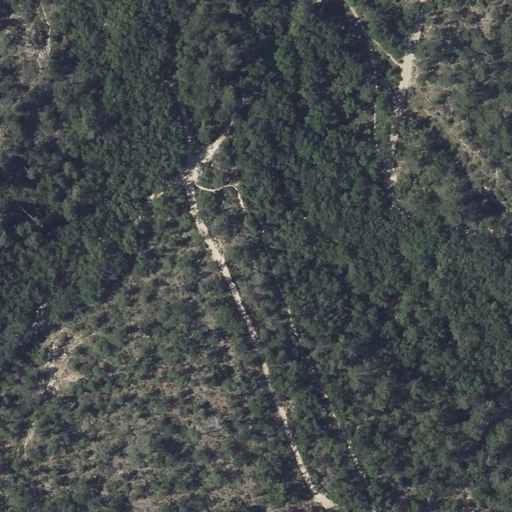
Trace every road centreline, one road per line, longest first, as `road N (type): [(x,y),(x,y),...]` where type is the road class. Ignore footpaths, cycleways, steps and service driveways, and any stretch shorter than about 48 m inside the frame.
road 1 (track): [(400,207),(374,207),(335,176),(292,74),(282,72),(266,91),(240,102),(215,144),(203,136),(166,89),(116,58),(102,0)]
road 2 (track): [(180,176),(255,338),(310,486),(343,511)]
road 3 (track): [(400,207),(389,153),(405,69)]
